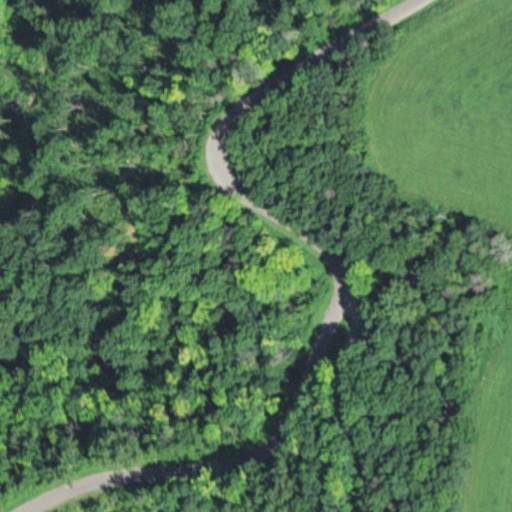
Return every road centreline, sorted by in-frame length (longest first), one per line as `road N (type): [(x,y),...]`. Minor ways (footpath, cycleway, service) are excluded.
road 1 (residential): [(336,298),(339,270),(329,252),(237,189),(219,162),(220,136),(253,95),(410,0)]
road 2 (residential): [(19,511),(83,483),(240,461),(271,444),(290,417),(336,298)]
road 3 (residential): [(359,511),(369,496),(370,466),(351,407),(355,318),(336,298)]
